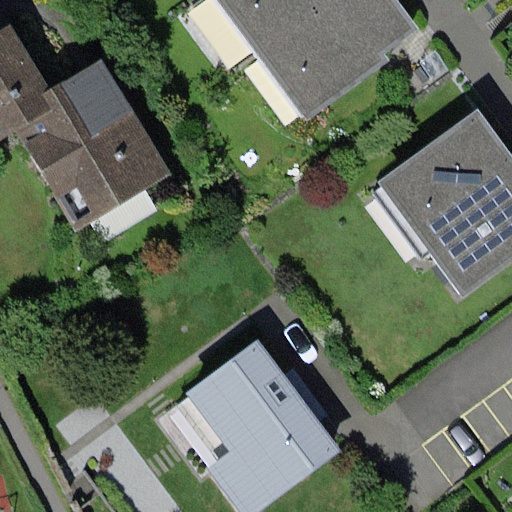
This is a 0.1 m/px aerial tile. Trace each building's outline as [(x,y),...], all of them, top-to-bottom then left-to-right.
[(209,0),(251,56),(329,0),(209,0)] [(329,0),(251,56),(254,60),(271,48),(316,109),(379,63),(374,56),(409,31),(385,0),(329,0)] [(44,108),(40,100),(1,36),(0,36),(0,133),(13,126),(44,108)] [(13,126),(73,227),(158,177),(94,68),(85,74),(40,100),(44,108),(13,126)] [(495,149),(472,118),(367,195),(418,263),(430,255),(460,295),(511,256),(511,172),(504,161),(495,149)] [(252,351),(190,396),(233,455),(211,471),(241,511),(249,511),(329,454),(310,429),(325,418),(309,397),(290,370),(274,382),(252,351)]
